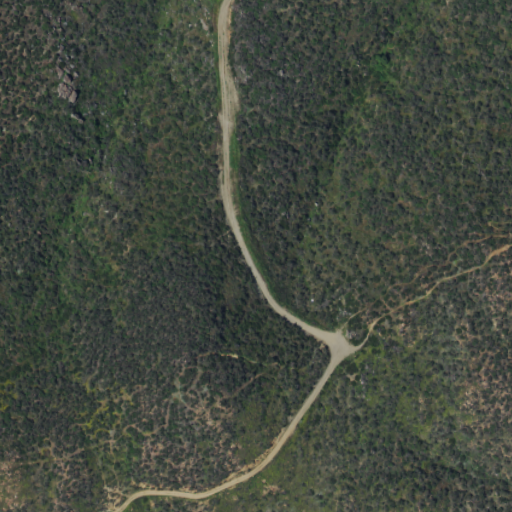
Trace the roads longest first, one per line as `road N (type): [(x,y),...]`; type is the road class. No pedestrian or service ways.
road 1 (track): [(109,511),(138,491),(200,496),(236,480),(268,458),(390,308),(449,269),(511,243)]
road 2 (track): [(342,358),(334,339),(282,314),(235,227),(224,175),(221,0)]
